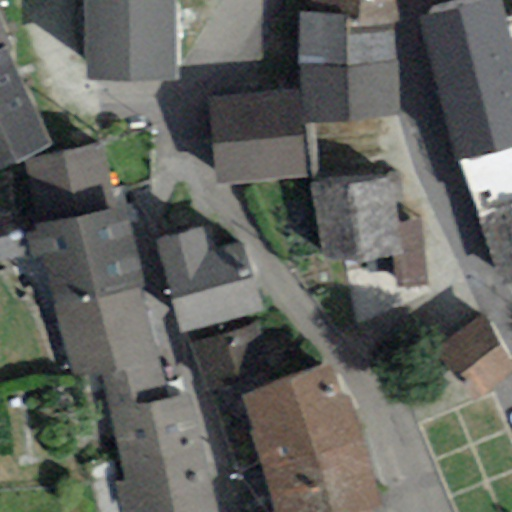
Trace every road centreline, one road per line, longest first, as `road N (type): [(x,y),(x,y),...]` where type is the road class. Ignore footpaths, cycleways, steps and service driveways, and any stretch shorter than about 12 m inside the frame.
road 1 (residential): [(431,511),(393,414),(328,318),(213,187),(181,126)]
road 2 (residential): [(413,0),(418,69),(470,244),(511,325)]
road 3 (residential): [(147,227),(230,511)]
road 4 (residential): [(147,227),(105,126),(55,58)]
